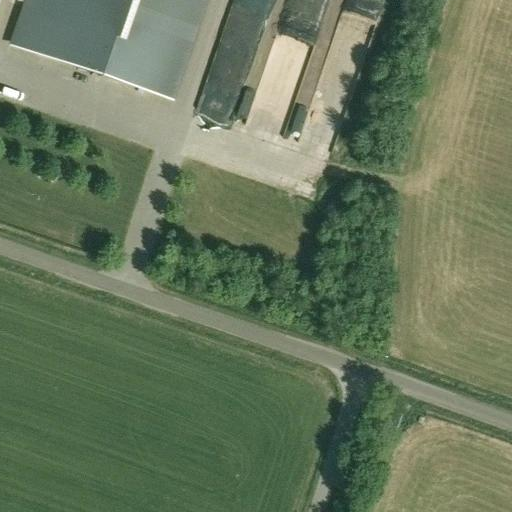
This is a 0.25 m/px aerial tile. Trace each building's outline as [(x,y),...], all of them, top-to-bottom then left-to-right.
[(205,0),(30,0),(14,47),(171,101),(205,0)] [(358,0),(378,9),(381,0),(358,0)] [(371,33),(338,23),(300,149),(332,159),(371,33)] [(241,48),(240,49),(222,43),(211,75),(240,86),(252,52),(241,48)] [(282,142),(308,63),(272,51),(246,130),(282,142)]
